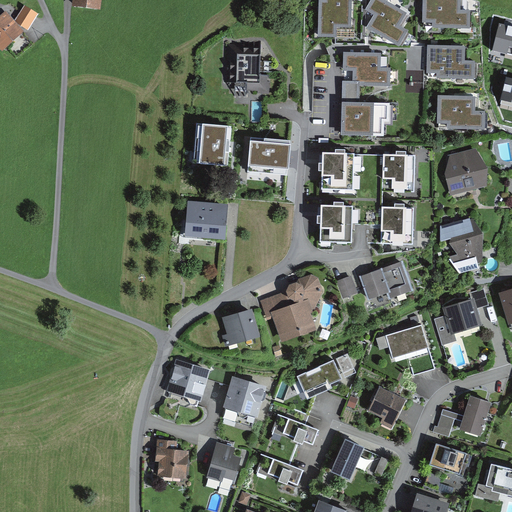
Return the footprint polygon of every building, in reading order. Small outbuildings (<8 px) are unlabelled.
[(320,0),(320,34),(335,34),(335,25),(335,0),(320,0)] [(335,0),(335,25),(350,25),(350,0),(335,0)] [(404,12),(383,0),(372,0),(368,8),(375,12),(397,24),(404,12)] [(458,0),(424,0),(425,10),(458,10),(458,0)] [(27,7),(18,20),(26,26),(35,13),(27,7)] [(458,10),(425,10),(425,20),(434,20),(434,24),(468,25),(468,10),(458,10)] [(397,24),(375,12),(368,25),(398,42),(406,29),(397,24)] [(19,30),(5,14),(0,17),(0,45),(1,46),(19,30)] [(463,46),(429,46),(428,60),(463,61),(463,46)] [(260,49),(229,48),(228,80),(235,80),(235,88),(269,89),(270,61),(260,60),(260,49)] [(379,54),(345,53),(345,68),(353,68),(379,68),(379,54)] [(463,61),(428,60),(428,70),(438,71),(438,76),(472,76),(473,61),(463,61)] [(379,68),(353,68),(353,82),(388,83),(388,68),(379,68)] [(473,97),(440,96),(439,110),(473,110),(473,97)] [(388,102),(343,102),(342,132),(382,132),(382,114),(388,114),(388,102)] [(473,110),(439,110),(439,120),(448,121),(448,126),(484,127),(484,111),(473,110)] [(231,126),(197,123),(194,161),(227,164),(231,126)] [(289,139),(250,137),(248,170),(288,172),(289,139)] [(475,149),(451,154),(444,175),(450,193),(484,184),(484,167),(475,149)] [(358,153),(324,152),(323,175),(334,175),(333,186),(358,187),(358,153)] [(414,153),(381,152),(380,176),(390,176),(390,188),(413,188),(414,153)] [(225,206),(189,204),(187,233),(223,235),(225,206)] [(412,206),(382,205),(382,230),(390,230),(390,239),(411,240),(412,206)] [(354,207),(320,206),(319,229),(328,229),(328,240),(353,240),(354,207)] [(471,218),(442,226),(441,239),(448,238),(458,253),(451,256),(458,267),(480,260),(481,233),(471,218)] [(400,262),(363,276),(371,296),(388,290),(390,295),(408,289),(400,262)] [(269,319),(273,318),(281,340),(315,329),(311,316),(324,293),(319,278),(312,276),(299,280),(301,285),(297,283),(290,285),(287,289),(286,294),(263,300),(269,319)] [(350,278),(339,282),(344,295),(355,291),(350,278)] [(511,290),(501,293),(509,321),(511,319),(511,290)] [(472,299),(444,307),(452,332),(479,324),(472,299)] [(249,311),(225,318),(229,335),(226,336),(228,342),(256,334),(249,311)] [(421,325),(387,336),(393,356),(427,345),(421,325)] [(208,369),(177,360),(169,389),(200,398),(208,369)] [(333,360),(298,375),(307,397),(331,386),(329,382),(340,377),(333,360)] [(262,387),(235,379),(224,414),(252,422),(262,387)] [(402,399),(380,390),(372,410),(385,416),(382,423),(390,427),(402,399)] [(490,401),(470,395),(460,427),(479,433),(490,401)] [(317,428),(278,414),(273,430),(311,444),(317,428)] [(362,447),(346,440),(333,469),(349,476),(362,447)] [(175,442),(158,441),(157,458),(160,459),(159,473),(185,475),(186,451),(175,450),(175,442)] [(232,448),(217,444),(210,474),(232,480),(238,458),(230,456),(232,448)] [(465,453),(437,444),(431,463),(459,472),(465,453)] [(302,468),(263,455),(258,471),(297,484),(302,468)] [(511,468),(492,464),(486,486),(479,485),(477,494),(496,499),(498,490),(511,493),(511,468)] [(249,495),(243,492),(240,501),(245,503),(249,495)] [(444,511),(447,503),(417,494),(411,511),(444,511)] [(347,511),(320,502),(316,511),(347,511)]
